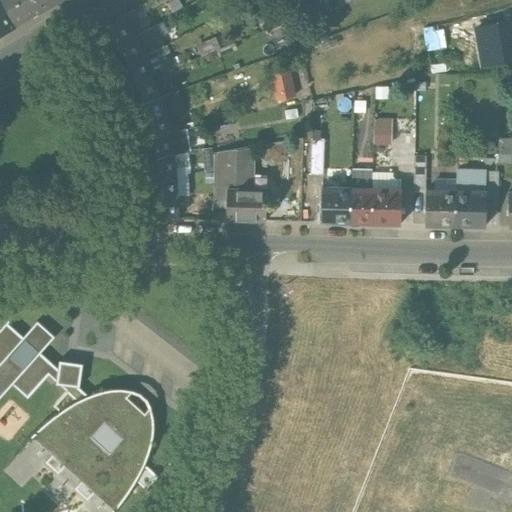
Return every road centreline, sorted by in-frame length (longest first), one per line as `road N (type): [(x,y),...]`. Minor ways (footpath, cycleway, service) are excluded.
road 1 (residential): [(197,511),(243,367),(247,249)]
road 2 (residential): [(247,249),(511,253)]
road 3 (residential): [(60,25),(97,82),(120,142),(126,243)]
road 4 (residential): [(0,238),(126,243)]
road 5 (residential): [(126,243),(247,249)]
